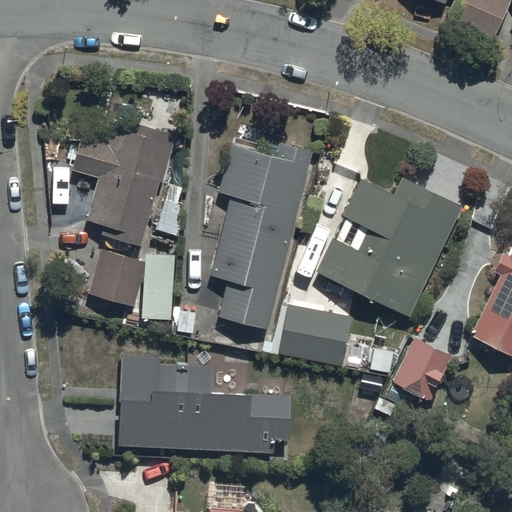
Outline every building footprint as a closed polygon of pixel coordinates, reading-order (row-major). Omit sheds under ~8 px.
[(495,39),(509,3),(501,0),(465,0),(456,23),(495,39)] [(140,248),(158,187),(161,188),(175,140),(136,128),(134,135),(112,129),(106,147),(80,139),(70,174),(97,182),(93,195),(103,198),(92,234),(140,248)] [(267,333),(311,156),(278,148),(274,160),(231,149),(219,196),(229,199),(208,281),(226,285),(217,320),(267,333)] [(408,320),(460,209),(400,181),(392,198),(360,183),(344,217),(346,218),(333,244),(329,242),(314,275),(408,320)] [(511,357),(511,252),(508,261),(502,258),(494,276),(498,278),(470,337),(511,357)] [(135,303),(143,265),(96,255),(86,299),(107,304),(105,314),(132,320),(135,303)] [(288,307),(278,356),(340,369),(350,321),(288,307)] [(451,359),(413,341),(391,386),(429,404),(451,359)] [(101,401),(99,449),(248,456),(252,387),(199,384),(199,391),(144,389),(143,403),(101,401)]
